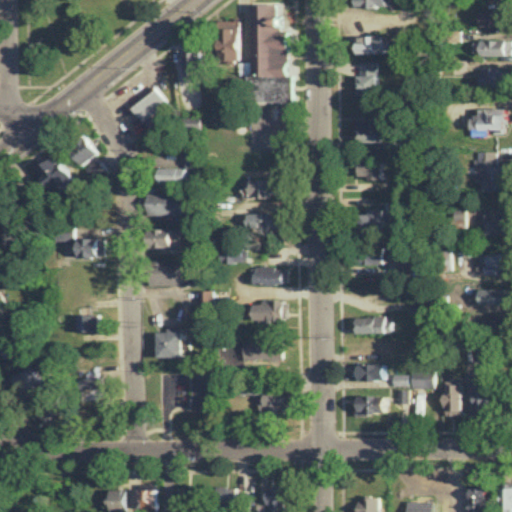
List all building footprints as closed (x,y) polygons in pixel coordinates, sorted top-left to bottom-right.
[(253,4),(280,3),(281,30),(290,29),(291,75),(254,76),(253,4)] [(484,9),(484,25),(510,25),(509,8),(484,9)] [(242,59),(243,20),(222,20),(222,59),(242,59)] [(359,41),(360,53),(389,52),(388,34),(369,34),(369,41),(359,41)] [(511,54),(511,39),(476,39),(476,54),(511,54)] [(189,82),(204,81),(203,47),(187,48),(189,82)] [(380,93),(379,60),(360,60),(361,93),(380,93)] [(510,67),(484,68),(484,86),(510,85),(510,67)] [(132,103),(146,120),(170,101),(156,84),(132,103)] [(475,135),(491,135),(491,131),(507,131),(507,120),(510,120),(510,107),(483,107),(483,116),(474,116),(475,135)] [(146,120),(152,128),(170,118),(164,109),(146,120)] [(205,116),(192,116),(191,128),(205,128),(205,116)] [(375,120),(359,120),(358,140),(384,141),(384,125),(374,125),(375,120)] [(71,146),(82,163),(99,153),(88,135),(71,146)] [(507,189),(508,164),(498,164),(498,150),(478,150),(477,180),(483,180),(483,189),(507,189)] [(71,194),(82,186),(54,151),(37,164),(60,194),(67,188),(71,194)] [(187,167),(201,167),(201,151),(188,151),(187,167)] [(111,172),(101,158),(88,167),(99,181),(111,172)] [(385,179),(385,160),(359,160),(359,174),(371,174),(371,179),(385,179)] [(190,166),(162,167),(162,182),(190,181),(190,166)] [(280,182),(273,182),(273,177),(247,178),(247,188),(252,188),(252,196),(281,196),(280,182)] [(188,214),(189,191),(152,190),(151,213),(188,214)] [(0,223),(3,230),(17,225),(8,198),(0,200),(0,223)] [(364,227),(387,226),(386,206),(372,207),(372,212),(363,213),(364,227)] [(468,207),(454,207),(454,225),(468,225),(468,207)] [(251,228),(287,227),(287,211),(250,212),(251,228)] [(509,213),(487,214),(488,233),(509,233),(509,213)] [(183,227),(154,227),(154,246),(183,247),(183,227)] [(108,256),(108,238),(79,237),(79,232),(59,231),(59,241),(76,241),(76,255),(108,256)] [(249,244),(225,244),(225,262),(249,261),(249,244)] [(390,246),(363,245),(362,263),(389,264),(390,246)] [(453,248),(444,249),(444,268),(454,268),(453,248)] [(510,253),(479,253),(480,273),(510,273),(510,253)] [(153,284),(181,284),(181,277),(190,277),(189,259),(153,260),(153,284)] [(252,282),(289,283),(290,266),(253,265),(252,282)] [(511,302),(511,287),(476,288),(476,303),(511,302)] [(202,309),(217,308),(217,289),(202,289),(202,309)] [(265,303),(257,303),(256,318),(288,319),(289,299),(265,298),(265,303)] [(412,299),(412,312),(429,311),(429,298),(412,299)] [(81,330),(103,331),(104,314),(81,313),(81,330)] [(392,332),(392,315),(354,316),(355,332),(392,332)] [(511,316),(486,316),(486,326),(494,326),(494,333),(511,333),(511,316)] [(186,356),(186,331),(159,331),(159,356),(186,356)] [(0,344),(7,359),(26,350),(19,335),(0,344)] [(284,358),(283,338),(245,338),(245,358),(284,358)] [(360,354),(394,354),(394,338),(360,338),(360,354)] [(35,364),(11,377),(20,393),(40,381),(44,388),(56,381),(44,361),(36,366),(35,364)] [(387,378),(387,362),(359,363),(360,379),(387,378)] [(193,409),(214,408),(213,367),(192,368),(193,409)] [(413,387),(425,387),(426,369),(414,368),(413,387)] [(409,373),(395,373),(394,384),(409,384),(409,373)] [(84,399),(103,398),(102,376),(83,377),(84,399)] [(447,382),(447,414),(463,414),(463,382),(447,382)] [(476,409),(492,409),(493,384),(477,384),(476,409)] [(399,402),(410,402),(410,388),(399,388),(399,402)] [(262,413),(285,412),(284,392),(261,392),(262,413)] [(387,413),(387,394),(355,395),(355,414),(387,413)] [(38,412),(48,425),(66,409),(56,397),(38,412)] [(511,511),(511,481),(505,481),(503,511),(511,511)] [(141,483),(141,506),(145,507),(145,511),(159,511),(160,483),(141,483)] [(238,503),(238,486),(218,486),(218,503),(238,503)] [(286,486),(270,486),(270,509),(286,509),(286,486)] [(491,511),(491,486),(473,487),(473,511),(491,511)] [(199,487),(178,487),(179,506),(199,505),(199,487)] [(126,489),(112,489),(113,511),(127,510),(126,489)] [(381,511),(381,497),(361,497),(360,511),(381,511)]
